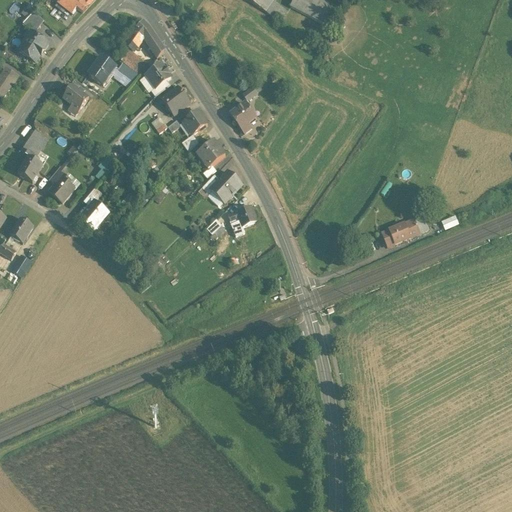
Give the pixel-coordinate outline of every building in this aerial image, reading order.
[(60,0),(58,3),(67,11),(72,15),(77,10),(83,14),(90,6),(85,3),(81,0),(60,0)] [(254,0),(251,4),(265,13),(273,3),(274,0),(254,0)] [(335,9),(317,0),(294,0),(290,8),(327,26),(335,9)] [(67,11),(58,3),(54,8),(63,16),(67,11)] [(281,9),(273,3),(265,13),(273,19),(276,16),(281,9)] [(21,14),(27,20),(33,14),(27,7),(21,14)] [(287,13),(281,9),(276,16),(283,20),(287,13)] [(27,20),(22,26),(36,35),(43,23),(33,14),(27,20)] [(276,16),(273,19),(280,24),(283,20),(276,16)] [(136,31),(123,48),(129,52),(132,54),(145,38),(148,42),(153,36),(150,31),(142,23),(136,31)] [(25,40),(26,43),(19,54),(35,64),(47,46),(31,35),(30,36),(27,37),(25,40)] [(148,42),(146,45),(151,52),(159,44),(153,36),(148,42)] [(159,44),(151,52),(157,61),(164,52),(159,44)] [(132,54),(129,52),(120,63),(122,65),(134,74),(143,63),(132,54)] [(101,58),(88,76),(103,87),(116,69),(101,58)] [(134,74),(122,65),(118,71),(133,82),(137,77),(134,74)] [(161,67),(146,78),(155,90),(155,91),(167,83),(171,80),(168,76),(168,75),(168,76),(165,72),(161,67)] [(0,79),(0,99),(2,101),(12,85),(14,86),(19,79),(6,70),(0,79)] [(167,83),(155,91),(155,90),(152,93),(156,98),(170,87),(167,83)] [(89,100),(72,88),(63,101),(72,108),(68,113),(75,118),(78,115),(89,100)] [(178,90),(162,102),(173,118),(190,106),(178,90)] [(252,90),(242,97),(246,103),(258,95),(252,90)] [(245,105),(231,116),(240,129),(248,124),(255,119),(245,105)] [(198,113),(183,124),(193,137),(207,127),(198,113)] [(176,123),(168,129),(172,134),(180,128),(176,123)] [(248,124),(240,129),(245,135),(252,130),(248,124)] [(164,125),(156,131),(159,135),(167,129),(164,125)] [(35,132),(20,153),(28,158),(33,162),(48,141),(35,132)] [(213,142),(196,156),(208,171),(212,167),(225,157),(213,142)] [(33,162),(28,158),(18,176),(32,184),(43,167),(33,162)] [(73,158),(64,167),(67,170),(76,161),(73,158)] [(56,166),(49,174),(53,177),(60,169),(56,166)] [(208,171),(203,175),(207,179),(216,172),(212,167),(208,171)] [(60,170),(53,178),(53,177),(49,182),(56,187),(63,178),(64,178),(66,175),(60,170)] [(219,181),(210,191),(213,193),(209,197),(221,208),(241,187),(227,173),(219,181)] [(214,177),(202,190),(209,197),(213,193),(210,191),(219,181),(214,177)] [(56,187),(49,194),(62,205),(74,191),(68,186),(70,184),(64,178),(63,178),(56,187)] [(95,190),(83,204),(89,209),(93,204),(94,205),(101,196),(95,190)] [(89,209),(80,220),(94,231),(107,216),(94,205),(93,204),(89,209)] [(251,208),(244,211),(243,209),(239,210),(240,212),(228,217),(230,223),(230,224),(236,238),(244,235),(242,229),(257,223),(251,208)] [(419,220),(389,232),(381,234),(383,238),(385,244),(387,249),(394,246),(424,234),(432,231),(431,227),(428,221),(427,217),(419,220)] [(457,217),(441,223),(444,229),(460,222),(457,217)] [(20,220),(10,236),(22,244),(33,228),(20,220)] [(218,221),(207,231),(215,242),(219,237),(220,239),(228,232),(218,221)] [(16,254),(3,246),(0,250),(0,254),(11,261),(16,254)] [(235,257),(227,262),(232,268),(239,263),(235,257)] [(21,259),(11,275),(21,281),(31,265),(21,259)]
